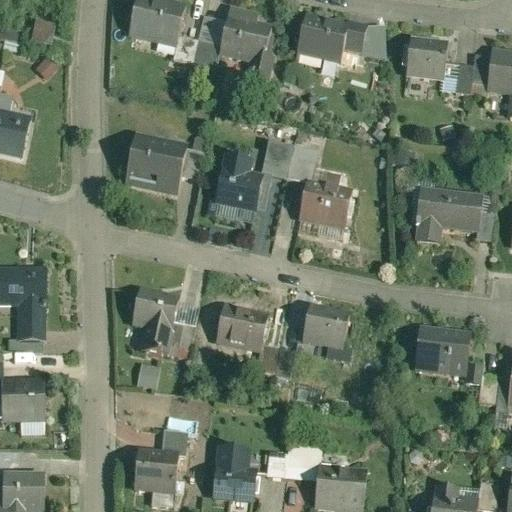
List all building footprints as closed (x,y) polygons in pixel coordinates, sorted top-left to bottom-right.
[(180,6),(149,0),(130,0),(122,41),(171,51),(174,40),(180,6)] [(224,11),(221,26),(214,60),(247,67),(256,69),(258,62),(264,30),(251,27),(253,17),(224,11)] [(192,44),(188,67),(211,72),(214,60),(221,26),(197,21),(192,44)] [(299,23),(291,58),(332,68),(333,65),(351,69),(360,29),(335,24),(334,31),(299,23)] [(192,44),(174,40),(171,51),(169,63),(188,67),(192,44)] [(443,47),(407,41),(400,82),(437,87),(440,69),(443,47)] [(511,56),(485,52),(483,63),(479,88),(478,96),(505,100),(501,123),(511,124),(511,56)] [(467,73),(455,71),(452,90),(451,96),(463,97),(465,85),(479,88),(483,63),(469,60),(467,73)] [(268,64),(258,62),(256,69),(247,67),(244,86),(262,90),(268,64)] [(455,71),(440,69),(437,87),(452,90),(455,71)] [(0,159),(15,163),(25,121),(0,115),(0,159)] [(131,137),(119,188),(175,201),(188,151),(180,149),(182,144),(153,137),(151,142),(131,137)] [(257,181),(280,186),(285,165),(262,159),(257,181)] [(249,219),(257,181),(244,178),(247,167),(220,162),(210,210),(249,219)] [(302,188),(331,194),(334,184),(308,178),(310,170),(285,165),(280,186),(302,191),(302,188)] [(294,227),(339,237),(348,198),(331,194),(302,188),(302,191),(294,227)] [(474,220),(476,203),(414,196),(408,251),(434,254),(436,236),(472,240),(474,220)] [(490,222),(474,220),(472,240),(471,248),(487,250),(490,222)] [(41,274),(0,273),(0,315),(12,316),(12,347),(40,348),(41,274)] [(175,306),(134,296),(124,334),(136,336),(130,359),(161,366),(165,352),(186,357),(191,335),(169,329),(175,306)] [(345,319),(305,311),(297,349),(337,357),(345,319)] [(264,322),(218,314),(211,352),(257,360),(258,351),(264,322)] [(477,376),(460,373),(465,340),(415,333),(409,376),(458,384),(463,384),(462,391),(475,393),(476,383),(477,376)] [(253,380),(270,383),(275,354),(258,351),(257,360),(253,380)] [(275,354),(270,383),(287,386),(292,357),(275,354)] [(156,389),(160,368),(140,364),(136,386),(156,389)] [(511,368),(508,367),(505,387),(501,416),(510,417),(511,417),(511,368)] [(495,386),(476,383),(475,393),(472,409),(491,412),(495,386)] [(505,387),(495,386),(491,412),(490,417),(509,420),(510,417),(501,416),(505,387)] [(0,434),(40,433),(39,389),(0,389),(0,434)] [(363,401),(355,393),(345,403),(352,410),(363,401)] [(158,439),(156,460),(173,461),(172,465),(182,466),(184,442),(158,439)] [(243,471),(245,456),(246,449),(213,446),(208,498),(249,503),(250,489),(254,489),(255,485),(255,483),(261,483),(262,478),(252,477),(252,472),(243,471)] [(280,490),(311,493),(312,478),(315,479),(317,455),(284,452),(282,465),(280,488),(280,490)] [(255,483),(255,485),(280,488),(282,465),(249,462),(250,457),(245,456),(243,471),(252,472),(252,477),(262,478),(261,483),(255,483)] [(128,501),(168,505),(172,465),(173,461),(156,460),(132,458),(128,501)] [(308,511),(357,511),(361,478),(343,476),(342,481),(315,479),(312,478),(311,493),(308,511)] [(38,511),(39,482),(0,481),(0,511),(38,511)] [(511,511),(511,483),(506,483),(501,511),(511,511)] [(473,509),(472,511),(492,511),(494,493),(474,491),(473,509)] [(425,511),(472,511),(473,509),(452,507),(453,497),(430,495),(429,505),(426,505),(425,511)]
